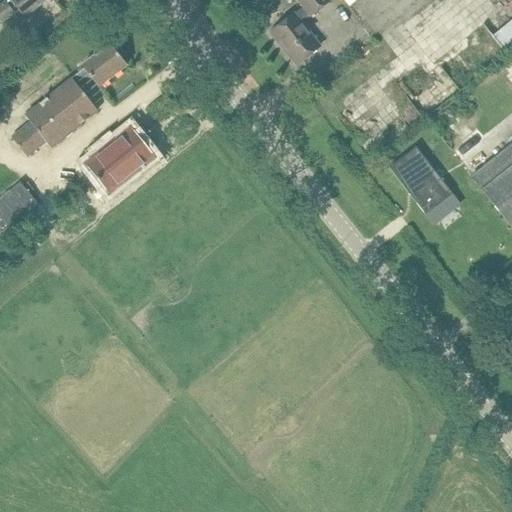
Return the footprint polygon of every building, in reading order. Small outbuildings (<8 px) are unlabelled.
[(26,18),(37,9),(47,0),(7,0),(5,2),(0,6),(0,25),(15,14),(13,12),(16,9),(22,17),(26,18)] [(311,17),(329,2),(327,0),(296,0),(303,8),(294,15),(294,14),(270,33),(296,66),(311,54),(320,47),(301,23),(310,16),(311,17)] [(98,87),(111,78),(127,65),(110,44),(94,57),(81,67),(84,71),(26,118),(29,123),(10,138),(13,141),(26,158),(44,143),(50,150),(97,112),(79,91),(92,80),(98,87)] [(443,116),(467,135),(475,126),(451,107),(443,116)] [(486,125),(466,138),(472,147),(492,134),(486,125)] [(152,158),(130,130),(114,142),(112,140),(90,157),(92,160),(86,165),(88,167),(78,175),(92,192),(97,199),(107,191),(109,193),(152,158)] [(511,143),(471,176),(511,228),(511,143)] [(416,145),(389,166),(426,213),(453,192),(416,145)] [(490,296),(498,290),(491,281),(483,288),(490,296)]
